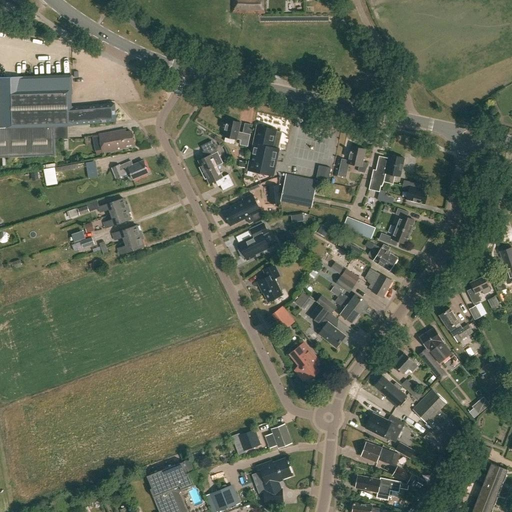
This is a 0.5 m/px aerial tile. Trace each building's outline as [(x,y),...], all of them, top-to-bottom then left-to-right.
[(264,14),(264,0),(232,0),(232,13),(264,14)] [(67,125),(73,125),(115,122),(114,103),(72,106),(71,75),(20,76),(23,156),(54,155),(54,139),(53,126),(67,125)] [(0,156),(23,156),(20,76),(0,77),(0,156)] [(244,123),(242,133),(238,132),(240,123),(227,120),(223,137),(241,141),(240,145),(248,147),(252,125),(244,123)] [(67,125),(53,126),(54,139),(67,138),(67,125)] [(276,131),(257,127),(248,170),(273,176),(279,150),(278,150),(282,133),(276,131)] [(96,154),(102,153),(133,148),(130,133),(124,134),(124,131),(93,136),(96,154)] [(198,162),(204,173),(217,166),(211,155),(217,152),(212,141),(201,146),(204,152),(202,152),(205,158),(198,162)] [(365,150),(351,147),(348,161),(342,159),(338,176),(346,178),(349,164),(359,166),(358,172),(365,173),(369,164),(363,162),(365,150)] [(389,154),(388,158),(379,156),(376,170),(373,170),(369,190),(379,192),(380,186),(382,186),(383,182),(393,184),(394,176),(400,177),(404,158),(389,154)] [(123,174),(129,172),(132,180),(149,173),(143,160),(133,165),(132,162),(126,164),(126,165),(120,167),(119,165),(111,168),(116,179),(124,176),(123,174)] [(217,166),(204,173),(209,185),(216,181),(219,187),(220,186),(223,191),(234,186),(228,175),(223,178),(217,166)] [(328,180),(331,168),(319,166),(316,178),(328,180)] [(46,186),(57,184),(54,168),(43,170),(46,186)] [(286,174),(281,202),(311,208),(317,181),(286,174)] [(422,185),(404,181),(402,187),(409,189),(407,200),(424,204),(428,191),(421,190),(422,185)] [(269,186),(271,205),(280,204),(279,185),(269,186)] [(392,204),(394,198),(385,196),(386,191),(380,190),(379,192),(377,200),(392,204)] [(242,199),(243,201),(231,207),(231,208),(223,212),(230,226),(246,218),(249,224),(261,218),(263,217),(252,194),(242,199)] [(109,209),(111,214),(130,208),(128,204),(126,205),(124,198),(98,207),(100,213),(109,209)] [(87,206),(78,209),(80,215),(89,212),(87,206)] [(130,208),(111,214),(113,220),(104,223),(106,229),(131,220),(129,213),(131,212),(130,208)] [(400,216),(396,227),(410,232),(415,220),(407,217),(409,212),(398,208),(396,214),(400,216)] [(375,228),(347,217),(343,228),(371,239),(375,228)] [(91,223),(84,225),(87,233),(94,231),(91,223)] [(245,257),(247,261),(257,256),(256,255),(261,252),(269,248),(263,235),(268,233),(263,223),(250,230),(253,237),(239,244),(241,248),(238,249),(242,258),(245,257)] [(123,237),(124,241),(143,235),(142,231),(140,231),(138,225),(112,234),(115,240),(123,237)] [(329,229),(322,225),(317,233),(324,237),(329,229)] [(410,232),(396,227),(392,238),(381,234),(379,239),(396,246),(398,241),(405,244),(410,232)] [(283,232),(277,234),(283,246),(288,244),(283,232)] [(143,235),(124,241),(126,246),(118,248),(120,255),(145,246),(142,239),(144,239),(143,235)] [(92,238),(81,242),(83,248),(88,247),(95,244),(93,239),(92,238)] [(347,242),(343,248),(349,252),(359,258),(363,251),(353,246),(347,242)] [(390,247),(383,244),(381,249),(374,245),(368,255),(374,259),(373,260),(389,271),(397,258),(388,252),(390,247)] [(511,247),(500,252),(503,259),(499,261),(501,267),(505,265),(506,268),(509,267),(511,273),(511,247)] [(102,266),(100,260),(89,264),(91,269),(102,266)] [(331,268),(339,274),(343,268),(335,262),(331,268)] [(314,278),(322,266),(318,263),(310,275),(314,278)] [(274,279),(280,276),(275,265),(263,271),(267,278),(257,282),(261,290),(262,289),(268,302),(282,295),(274,279)] [(382,297),(392,281),(370,268),(364,278),(371,282),(368,287),(372,289),(371,291),(382,297)] [(341,276),(354,285),(359,278),(346,269),(341,276)] [(354,285),(341,276),(336,284),(349,293),(354,285)] [(473,288),(467,291),(473,305),(481,301),(477,292),(482,290),(484,295),(491,292),(489,287),(484,276),(471,282),(473,288)] [(503,282),(500,283),(497,276),(492,278),(498,293),(506,290),(503,282)] [(338,297),(360,313),(368,303),(356,294),(351,300),(342,293),(338,297)] [(494,296),(487,300),(493,310),(500,306),(494,296)] [(303,303),(310,307),(314,301),(307,297),(303,303)] [(352,324),(360,313),(338,297),(335,302),(345,309),(340,315),(352,324)] [(322,306),(331,314),(337,307),(327,299),(322,306)] [(320,305),(311,316),(325,327),(319,334),(336,348),(346,336),(333,326),(338,320),(327,311),(320,305)] [(481,316),(476,305),(469,309),(474,320),(481,316)] [(283,307),(273,315),(284,328),(294,320),(283,307)] [(457,342),(462,339),(473,332),(468,325),(463,328),(450,308),(440,315),(457,342)] [(420,337),(428,349),(439,363),(451,353),(443,342),(443,341),(434,328),(420,337)] [(319,361),(304,343),(290,354),(296,362),(297,362),(300,365),(299,366),(295,371),(303,381),(315,376),(318,371),(315,366),(319,361)] [(418,366),(405,353),(394,365),(403,373),(408,368),(412,372),(418,366)] [(432,359),(427,362),(426,363),(425,364),(426,365),(435,376),(442,371),(439,367),(432,359)] [(394,386),(383,376),(374,386),(389,400),(397,407),(406,396),(395,385),(394,386)] [(401,385),(412,396),(417,390),(406,380),(401,385)] [(493,391),(497,397),(504,391),(501,386),(493,391)] [(412,396),(417,401),(422,395),(417,390),(412,396)] [(446,403),(433,390),(413,410),(433,429),(432,430),(440,439),(455,426),(447,417),(440,410),(446,403)] [(483,397),(478,402),(484,409),(490,405),(483,397)] [(373,414),(366,429),(396,443),(403,428),(391,422),(373,414)] [(278,447),(290,442),(284,425),(272,429),(273,433),(265,436),(269,447),(277,444),(278,447)] [(238,436),(243,449),(243,450),(260,444),(255,430),(238,436)] [(400,442),(396,450),(409,458),(414,450),(400,442)] [(379,460),(384,462),(390,464),(394,453),(382,449),(383,448),(374,445),(373,446),(366,444),(362,456),(378,463),(379,460)] [(473,460),(477,462),(478,462),(481,454),(489,457),(492,449),(479,444),(473,460)] [(270,461),(260,464),(255,466),(258,473),(260,472),(264,483),(262,484),(264,490),(262,490),(263,503),(281,501),(280,489),(278,489),(274,479),(280,477),(280,478),(290,474),(284,458),(271,463),(270,461)] [(150,489),(154,498),(159,511),(187,511),(179,492),(187,489),(187,490),(195,487),(189,474),(194,472),(189,459),(184,461),(175,465),(175,464),(147,476),(151,488),(150,489)] [(468,468),(474,470),(477,462),(473,460),(472,460),(468,468)] [(492,464),(487,475),(502,481),(502,482),(503,482),(506,475),(505,475),(507,470),(492,464)] [(392,476),(411,486),(414,480),(410,478),(412,475),(397,467),(392,476)] [(435,467),(433,473),(441,476),(441,477),(444,470),(435,467)] [(471,478),(474,470),(468,468),(465,476),(471,478)] [(431,497),(436,485),(440,477),(431,474),(423,494),(431,497)] [(487,475),(483,487),(498,493),(499,494),(502,487),(501,486),(502,482),(502,481),(487,475)] [(358,477),(356,487),(363,489),(363,490),(378,493),(377,498),(388,500),(390,491),(399,493),(400,488),(408,490),(408,486),(401,482),(380,478),(380,480),(364,477),(364,478),(358,477)] [(463,483),(459,493),(464,495),(468,485),(463,483)] [(231,485),(211,493),(218,511),(239,503),(231,485)] [(483,487),(478,499),(493,505),(494,505),(497,498),(496,498),(498,493),(483,487)] [(422,495),(416,503),(423,508),(429,501),(422,495)] [(478,499),(473,510),(478,511),(491,511),(493,510),(491,509),(493,505),(478,499)]
